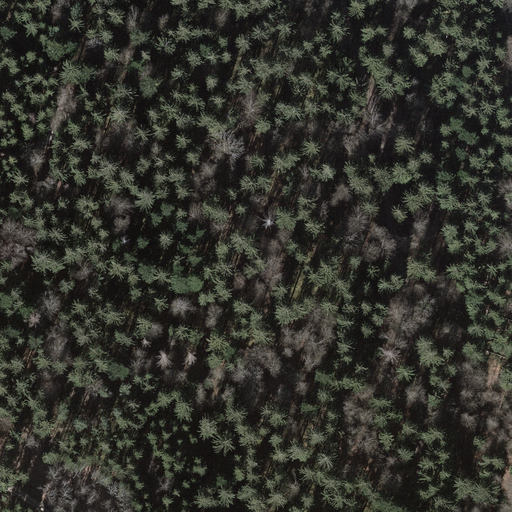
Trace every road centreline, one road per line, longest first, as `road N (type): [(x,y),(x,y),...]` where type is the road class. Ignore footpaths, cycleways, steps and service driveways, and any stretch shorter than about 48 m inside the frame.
road 1 (track): [(341,0),(382,142),(410,302),(420,401),(404,511)]
road 2 (track): [(0,17),(37,45),(63,91),(55,129),(22,155),(0,156)]
